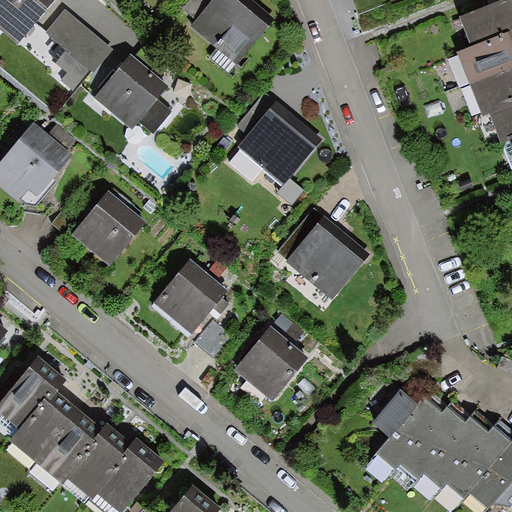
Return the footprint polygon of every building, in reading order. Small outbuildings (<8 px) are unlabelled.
[(52,0),(0,0),(0,28),(20,44),(52,0)] [(234,63),(273,18),(251,0),(210,0),(184,30),(211,54),(217,48),(234,63)] [(511,9),(509,3),(457,22),(468,51),(456,55),(479,115),(485,113),(495,140),(505,136),(511,155),(511,45),(508,36),(511,34),(511,9)] [(110,50),(67,12),(47,36),(63,50),(53,62),(68,75),(61,83),(73,92),(110,50)] [(168,85),(131,56),(95,100),(132,130),(168,85)] [(282,188),(323,137),(277,100),(236,151),(282,188)] [(143,128),(153,139),(180,114),(169,103),(143,128)] [(27,125),(0,160),(0,190),(17,204),(25,193),(35,200),(50,181),(51,182),(70,157),(27,125)] [(140,220),(105,192),(71,234),(106,263),(140,220)] [(329,300),(373,249),(329,210),(284,262),(329,300)] [(224,291),(189,261),(152,306),(188,336),(224,291)] [(304,364),(266,327),(231,364),(269,401),(304,364)] [(0,398),(0,421),(14,432),(46,391),(54,381),(29,362),(0,398)] [(70,410),(46,391),(14,432),(5,443),(29,462),(70,410)] [(422,399),(374,453),(392,469),(397,463),(414,478),(419,472),(437,488),(442,482),(461,498),(466,492),(485,508),(511,477),(511,440),(510,442),(493,427),(487,434),(468,418),(462,424),(443,407),(438,413),(422,399)] [(98,432),(70,410),(29,462),(57,484),(60,480),(98,432)] [(103,426),(98,432),(60,480),(84,499),(87,495),(127,445),(103,426)] [(129,442),(127,445),(87,495),(107,511),(119,511),(157,464),(129,442)] [(170,511),(210,511),(212,510),(187,490),(170,511)]
